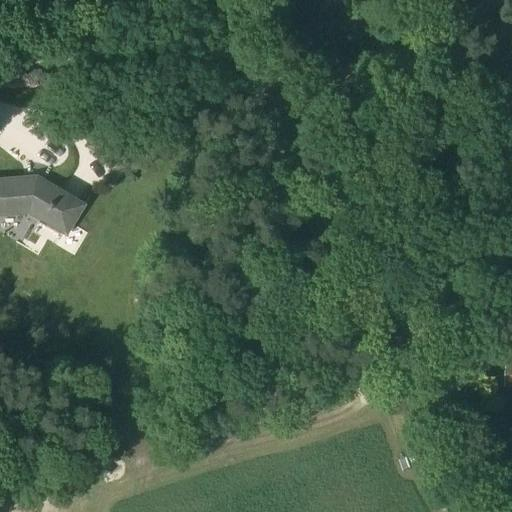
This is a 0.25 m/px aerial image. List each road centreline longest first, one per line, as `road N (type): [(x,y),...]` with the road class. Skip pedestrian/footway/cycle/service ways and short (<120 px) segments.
road 1 (track): [(418,0),(423,49),(365,74),(0,61)]
road 2 (track): [(303,76),(317,129),(492,511)]
